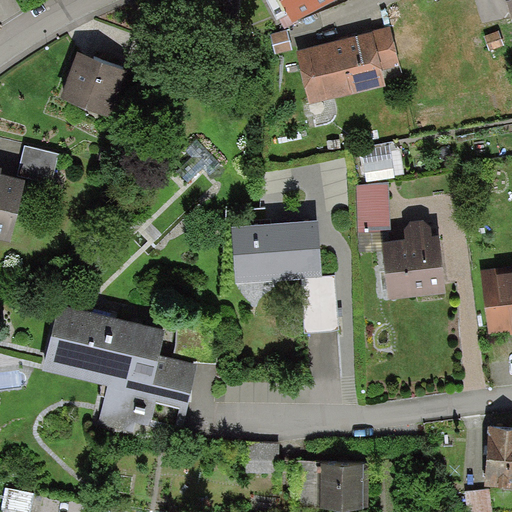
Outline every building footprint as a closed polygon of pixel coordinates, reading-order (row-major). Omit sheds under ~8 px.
[(276,0),(293,28),(343,0),(276,0)] [(391,33),(298,55),(310,108),(390,89),(386,70),(399,67),(391,33)] [(500,33),(483,39),(487,53),(505,46),(500,33)] [(156,42),(136,36),(126,64),(147,70),(156,42)] [(124,72),(82,60),(67,109),(109,122),(124,72)] [(397,145),(358,154),(365,186),(404,177),(397,145)] [(57,156),(21,147),(14,178),(50,186),(57,156)] [(27,184),(0,177),(0,243),(13,246),(27,184)] [(389,189),(356,190),(358,230),(390,229),(389,189)] [(319,225),(230,233),(234,285),(323,278),(319,225)] [(431,229),(408,231),(409,246),(384,248),(388,300),(448,296),(444,243),(432,244),(431,229)] [(511,270),(479,275),(487,337),(511,333),(511,270)] [(155,361),(161,337),(55,312),(39,379),(103,394),(94,432),(128,440),(136,405),(190,417),(200,372),(155,361)] [(218,330),(176,324),(171,359),(213,365),(218,330)] [(511,432),(491,431),(486,491),(511,492),(511,432)] [(278,446),(247,445),(246,476),(278,476),(278,446)] [(365,511),(367,467),(298,465),(296,511),(334,511),(365,511)] [(134,480),(98,475),(96,497),(131,502),(134,480)] [(31,511),(35,493),(7,488),(2,511),(31,511)] [(488,511),(488,496),(464,498),(464,511),(488,511)]
